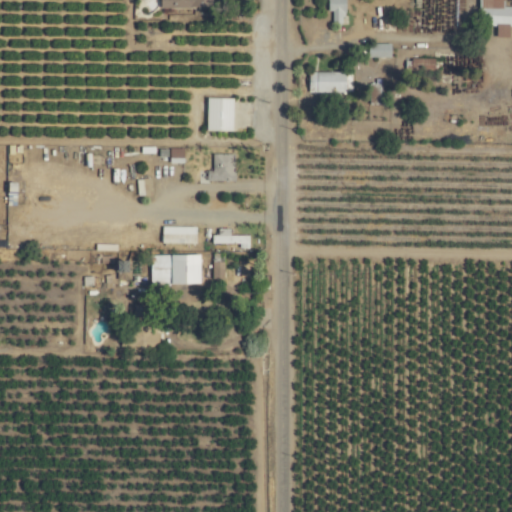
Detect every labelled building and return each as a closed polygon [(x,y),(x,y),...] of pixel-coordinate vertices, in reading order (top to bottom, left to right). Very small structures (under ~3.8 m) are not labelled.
[(211,0),(158,0),(158,8),(212,7),(211,0)] [(342,0),(325,0),(326,11),(330,11),(330,22),(343,22),(342,0)] [(511,6),(502,6),(502,0),(478,0),(478,16),(487,16),(487,26),(494,26),(494,37),(507,37),(507,26),(511,26),(511,6)] [(388,57),(389,44),(367,43),(367,57),(388,57)] [(307,92),(351,91),(350,71),(307,72),(307,92)] [(380,83),(367,83),(367,104),(381,104),(380,83)] [(230,131),(231,98),(205,98),(204,131),(230,131)] [(181,148),(167,149),(167,163),(182,163),(181,148)] [(233,181),(232,153),(210,154),(211,171),(206,171),(206,181),(233,181)] [(136,196),(150,195),(149,178),(135,178),(136,196)] [(194,243),(194,226),(160,226),(160,243),(194,243)] [(237,244),(237,248),(246,249),(247,235),(228,235),(228,229),(213,228),(212,243),(237,244)] [(198,254),(148,255),(148,284),(198,284),(198,254)] [(154,347),(155,322),(138,321),(137,340),(119,339),(119,345),(154,347)]
